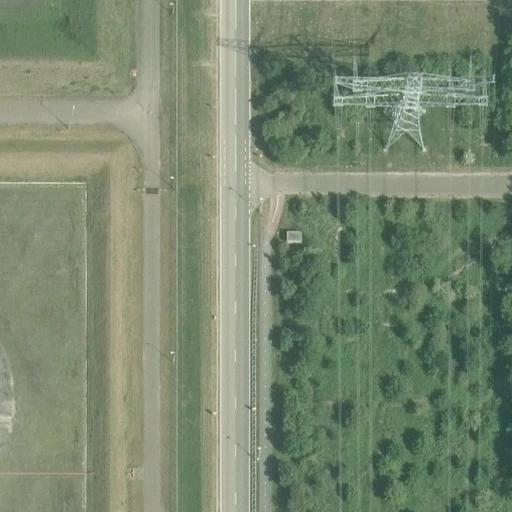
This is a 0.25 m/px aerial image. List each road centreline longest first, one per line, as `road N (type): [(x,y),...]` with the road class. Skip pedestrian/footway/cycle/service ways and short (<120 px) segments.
road 1 (unclassified): [(235,511),(235,189)]
road 2 (unclassified): [(235,189),(511,187)]
road 3 (unclassified): [(235,189),(236,0)]
